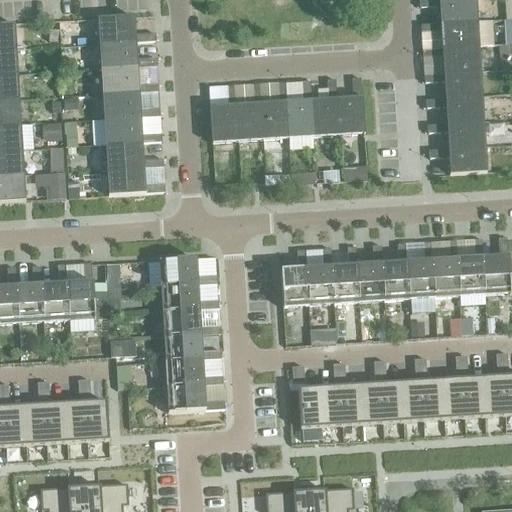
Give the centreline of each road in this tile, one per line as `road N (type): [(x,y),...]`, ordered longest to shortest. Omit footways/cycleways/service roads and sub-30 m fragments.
road 1 (residential): [(231,226),(511,209)]
road 2 (residential): [(238,363),(511,345)]
road 3 (residential): [(179,78),(401,64)]
road 4 (residential): [(0,240),(188,226)]
road 5 (residential): [(188,226),(179,78)]
road 6 (residential): [(238,363),(231,226)]
road 7 (residential): [(242,440),(185,442),(189,511)]
